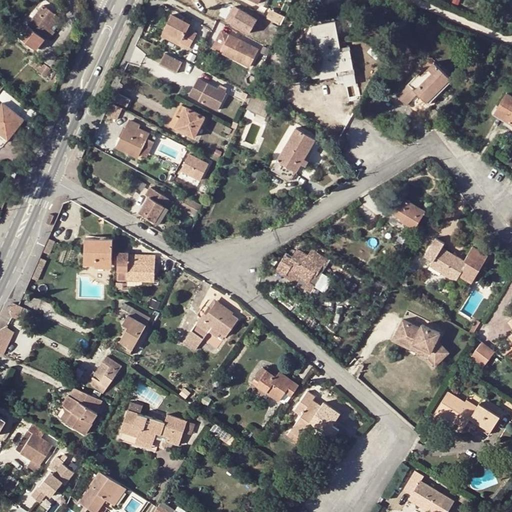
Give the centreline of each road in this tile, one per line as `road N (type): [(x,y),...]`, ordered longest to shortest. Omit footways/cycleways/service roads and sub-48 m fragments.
road 1 (residential): [(511,242),(428,148),(211,268)]
road 2 (residential): [(333,511),(399,424),(211,268)]
road 3 (residential): [(211,268),(51,173)]
road 4 (secondary): [(111,4),(38,166)]
road 5 (secondary): [(51,173),(123,13)]
